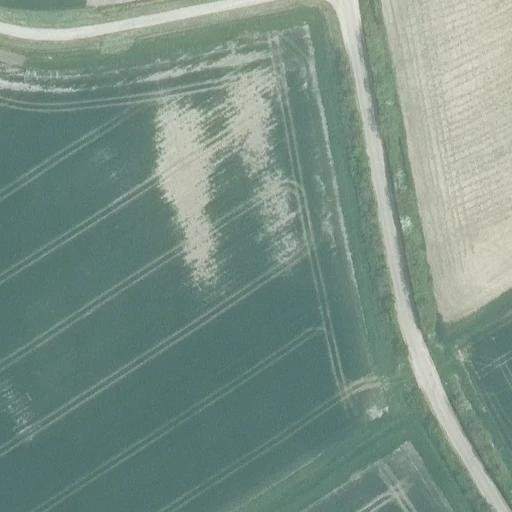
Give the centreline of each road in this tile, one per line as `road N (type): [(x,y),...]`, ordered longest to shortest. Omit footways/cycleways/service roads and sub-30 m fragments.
road 1 (unclassified): [(499,511),(417,352),(344,0)]
road 2 (unclassified): [(256,0),(67,35),(0,28)]
